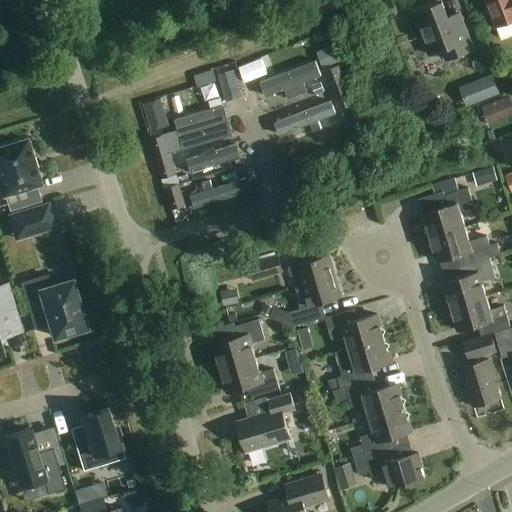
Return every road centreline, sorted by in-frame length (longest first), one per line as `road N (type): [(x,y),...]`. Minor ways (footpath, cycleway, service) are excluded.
road 1 (residential): [(489,477),(444,399),(388,240),(361,239)]
road 2 (unclassified): [(209,511),(129,247)]
road 3 (unclassified): [(129,247),(48,0)]
road 4 (residential): [(129,247),(264,199),(272,168),(251,98)]
